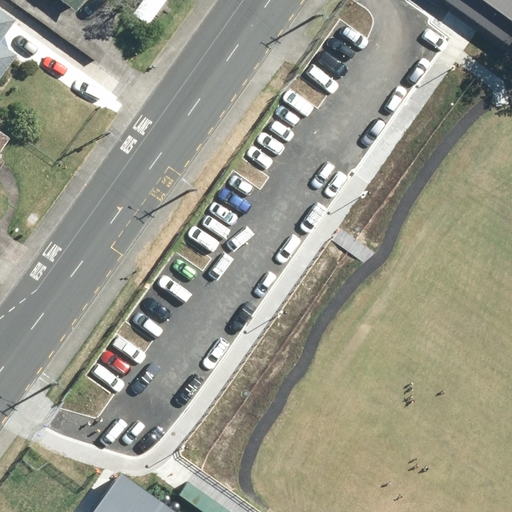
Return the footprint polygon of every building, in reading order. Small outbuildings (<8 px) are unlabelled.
[(65,0),(81,10),(87,0),(65,0)] [(511,0),(440,0),(511,48),(511,0)] [(2,42),(18,19),(0,5),(0,81),(20,55),(2,42)] [(0,154),(11,139),(0,131),(0,154)] [(259,511),(260,511),(196,467),(188,479),(176,496),(199,511),(259,511)] [(171,511),(117,473),(88,511),(171,511)]
